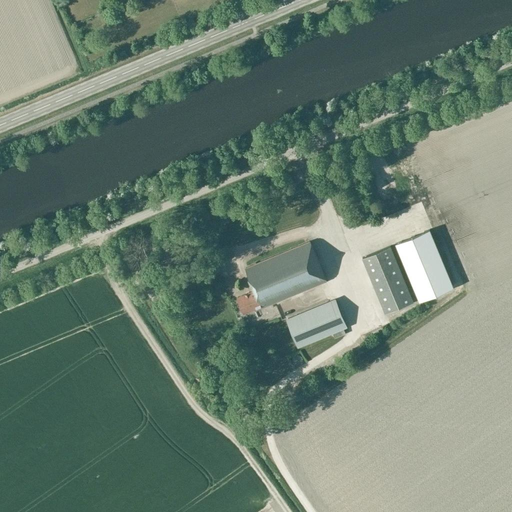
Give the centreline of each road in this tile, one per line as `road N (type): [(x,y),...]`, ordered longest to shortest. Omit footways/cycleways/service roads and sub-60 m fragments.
road 1 (unclassified): [(0,274),(511,59)]
road 2 (primary): [(0,126),(302,0)]
road 3 (unknown): [(300,148),(367,317)]
